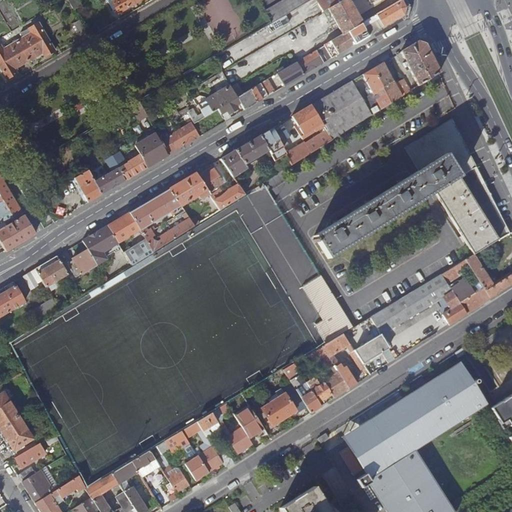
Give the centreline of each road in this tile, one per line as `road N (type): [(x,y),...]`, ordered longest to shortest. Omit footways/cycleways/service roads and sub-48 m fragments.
road 1 (secondary): [(0,273),(433,14)]
road 2 (residential): [(511,298),(175,511)]
road 3 (primary): [(433,14),(511,159)]
